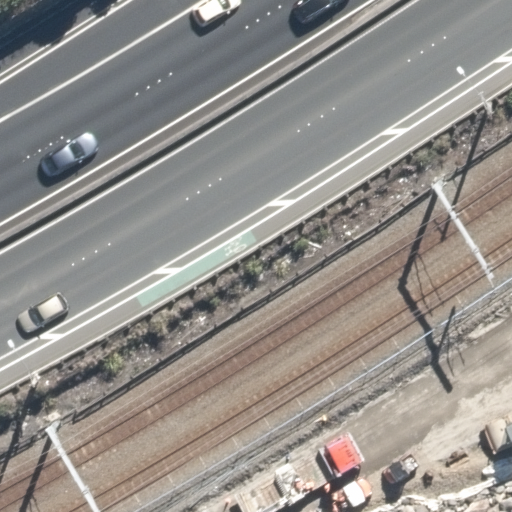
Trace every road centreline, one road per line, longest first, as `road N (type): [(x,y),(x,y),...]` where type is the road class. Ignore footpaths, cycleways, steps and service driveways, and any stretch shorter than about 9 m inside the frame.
road 1 (trunk): [(511,0),(315,125),(0,303)]
road 2 (trunk): [(0,167),(281,0)]
